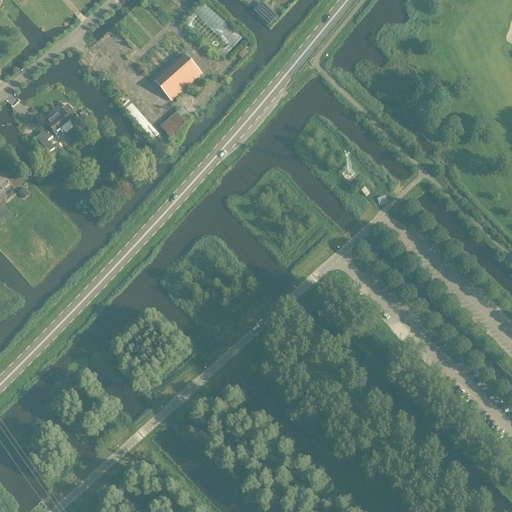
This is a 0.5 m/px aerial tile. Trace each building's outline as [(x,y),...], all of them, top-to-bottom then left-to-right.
[(269,9),(261,18),(270,26),(278,18),(269,9)] [(172,102),(202,75),(185,56),(155,83),(172,102)] [(62,134),(63,133),(65,135),(73,129),(74,130),(82,124),(68,106),(46,124),(56,136),(60,132),(62,134)] [(36,138),(49,154),(54,150),(48,142),(53,138),(47,130),(36,138)] [(0,174),(0,188),(2,191),(9,184),(3,178),(0,174)] [(19,193),(25,200),(30,196),(24,189),(19,193)] [(370,194),(365,189),(361,192),(366,197),(370,194)]
